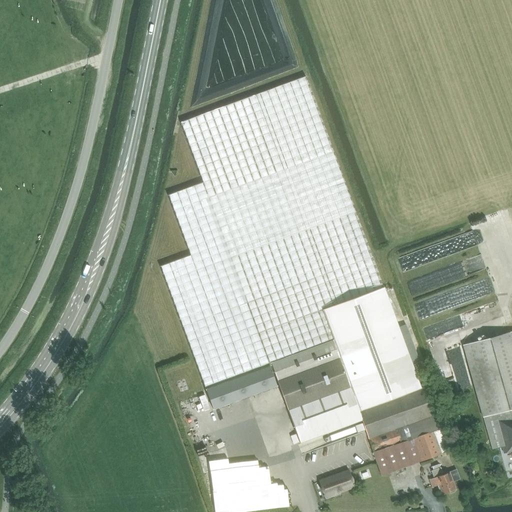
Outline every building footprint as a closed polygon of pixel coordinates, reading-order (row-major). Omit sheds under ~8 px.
[(190,255),(160,266),(205,387),(271,363),(333,340),(322,309),(383,287),(306,76),(249,97),(181,122),(203,182),(168,195),(190,255)] [(411,287),(458,275),(459,279),(468,277),(466,270),(486,265),(483,254),(475,256),(473,252),(407,270),(411,287)] [(333,340),(271,363),(297,434),(291,436),(294,444),(300,442),(362,419),(369,439),(368,439),(382,475),(420,461),(441,454),(449,451),(436,414),(434,415),(424,388),(421,389),(384,287),(383,287),(322,309),(333,340)] [(415,311),(431,308),(429,300),(413,303),(415,311)] [(504,453),(511,451),(511,331),(463,345),(492,449),(502,446),(504,453)] [(213,409),(277,386),(269,366),(206,389),(213,409)] [(305,448),(305,456),(317,456),(317,447),(305,448)] [(303,451),(297,453),(300,460),(306,458),(303,451)] [(434,477),(429,479),(432,487),(437,485),(437,486),(439,485),(442,494),(448,492),(448,494),(455,491),(455,490),(456,490),(453,482),(460,479),(456,470),(443,475),(440,468),(432,471),(434,477)] [(319,481),(325,498),(334,494),(333,493),(354,486),(349,471),(319,481)]
